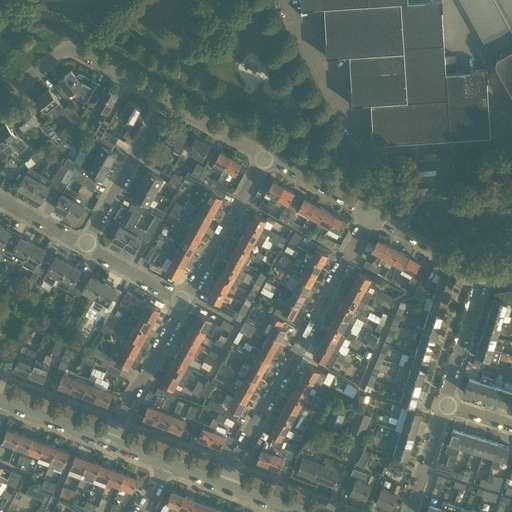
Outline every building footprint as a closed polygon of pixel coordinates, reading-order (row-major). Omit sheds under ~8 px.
[(301,0),(302,9),(313,8),(324,7),(368,4),(367,0),(301,0)] [(408,2),(401,2),(404,46),(444,43),(442,10),(441,0),(425,0),(426,1),(408,2)] [(495,64),(511,94),(511,0),(460,0),(496,64),(495,64)] [(338,56),(349,55),(404,52),(404,46),(401,2),(368,4),(324,7),(326,41),(327,57),(338,56)] [(404,46),(404,52),(407,101),(448,98),(446,73),(457,72),(456,56),(445,57),(444,43),(404,46)] [(363,104),(371,103),(407,101),(404,52),(349,55),(352,89),(351,89),(352,105),(363,104)] [(446,73),(448,98),(450,138),(491,136),(487,80),(488,80),(487,69),(471,71),(457,72),(446,73)] [(82,98),(90,102),(100,84),(92,80),(81,74),(77,78),(71,71),(59,81),(69,93),(78,86),(86,91),(82,98)] [(108,112),(118,95),(104,87),(94,104),(108,112)] [(53,110),(55,113),(63,107),(58,101),(59,101),(49,89),(37,99),(46,111),(48,110),(50,112),(53,110)] [(448,98),(407,101),(371,103),(372,128),(373,144),(384,143),(450,138),(448,98)] [(134,121),(142,108),(142,107),(128,100),(121,114),(128,118),(124,126),(131,130),(135,122),(134,121)] [(64,108),(64,109),(62,111),(72,123),(80,118),(69,104),(64,108)] [(33,121),(38,127),(42,124),(27,106),(15,116),(25,128),(33,121)] [(101,137),(105,131),(109,123),(102,119),(94,134),(97,135),(101,137)] [(47,122),(40,127),(44,132),(45,131),(52,140),(58,135),(47,122)] [(0,127),(0,142),(3,146),(1,148),(8,156),(16,149),(14,146),(20,141),(6,123),(0,127)] [(181,153),(182,153),(186,144),(188,141),(184,138),(187,133),(173,125),(165,138),(173,143),(170,149),(180,155),(181,153)] [(118,138),(109,133),(105,131),(101,137),(114,144),(118,138)] [(114,144),(101,137),(97,135),(87,153),(109,166),(116,153),(113,151),(113,150),(112,149),(114,144)] [(186,155),(188,151),(202,159),(209,145),(195,137),(190,147),(186,144),(182,153),(186,155)] [(31,157),(36,163),(46,155),(41,149),(31,157)] [(420,176),(436,174),(437,184),(457,182),(455,167),(452,168),(450,150),(439,151),(440,159),(413,161),(414,171),(420,170),(420,176)] [(211,168),(221,174),(231,157),(220,151),(214,163),(211,168)] [(68,168),(86,177),(93,181),(95,182),(98,177),(102,179),(109,166),(87,153),(80,166),(78,165),(79,164),(67,158),(64,165),(68,168)] [(242,163),(231,157),(221,174),(218,180),(214,178),(210,185),(213,186),(214,187),(225,193),(228,187),(222,184),(229,171),(235,175),(242,163)] [(150,165),(159,170),(169,176),(171,171),(174,165),(166,160),(164,164),(154,158),(150,165)] [(1,172),(6,175),(13,162),(11,159),(6,163),(1,172)] [(18,168),(13,162),(6,175),(12,179),(18,168)] [(191,174),(198,178),(204,167),(197,163),(191,174)] [(68,168),(64,165),(61,164),(55,175),(62,178),(68,168)] [(210,171),(204,167),(198,178),(204,181),(210,171)] [(41,174),(34,171),(29,168),(26,174),(18,187),(30,194),(38,180),(41,174)] [(68,168),(62,178),(61,181),(67,185),(71,177),(83,184),(86,177),(68,168)] [(148,171),(140,184),(155,192),(163,179),(154,174),(154,173),(152,172),(151,173),(148,171)] [(185,177),(185,178),(194,184),(200,187),(201,186),(204,181),(198,178),(191,174),(188,172),(185,177)] [(86,177),(83,184),(85,185),(94,190),(97,183),(95,182),(93,181),(86,177)] [(178,189),(182,183),(171,177),(167,183),(178,189)] [(38,180),(30,194),(42,201),(50,186),(52,181),(47,178),(44,183),(38,180)] [(274,203),(275,203),(284,186),(273,180),(266,192),(272,196),(267,205),(261,202),(258,208),(269,213),(274,203)] [(155,192),(140,184),(133,197),(137,199),(137,200),(139,201),(139,200),(148,205),(155,192)] [(213,186),(203,203),(216,210),(222,198),(225,193),(214,187),(213,186)] [(284,186),(275,203),(279,206),(282,201),(288,204),(294,192),(284,186)] [(77,193),(66,187),(54,208),(66,214),(73,200),(77,193)] [(308,215),(315,204),(304,198),(298,209),(308,215)] [(73,200),(66,214),(77,220),(85,206),(73,200)] [(197,214),(209,221),(216,210),(203,203),(200,209),(193,205),(186,201),(183,206),(197,214)] [(179,213),(183,206),(176,202),(169,214),(184,222),(186,216),(179,213)] [(124,228),(120,226),(112,240),(123,246),(134,225),(143,209),(132,203),(129,210),(133,212),(124,228)] [(325,210),(315,204),(308,215),(319,221),(325,210)] [(151,213),(155,216),(162,219),(165,213),(154,206),(151,213)] [(284,222),(290,212),(284,208),(278,219),(284,222)] [(328,230),(329,227),(336,215),(325,210),(319,221),(317,224),(328,230)] [(300,231),(302,227),(292,221),(296,215),(290,212),(284,222),(290,225),(300,231)] [(197,214),(191,225),(203,232),(209,221),(197,214)] [(248,225),(267,235),(270,236),(279,242),(283,244),(286,239),(263,226),(266,220),(255,214),(248,225)] [(336,215),(329,227),(340,233),(346,221),(336,215)] [(155,216),(149,227),(155,231),(162,219),(155,216)] [(180,228),(173,224),(170,229),(177,233),(180,228)] [(4,255),(11,242),(6,240),(10,231),(0,225),(0,259),(1,260),(4,255)] [(134,225),(123,246),(134,252),(146,232),(134,225)] [(203,232),(191,225),(184,237),(197,244),(203,232)] [(248,225),(243,235),(255,242),(261,245),(267,235),(248,225)] [(160,231),(157,237),(159,238),(164,241),(167,235),(160,231)] [(168,243),(171,245),(174,239),(167,235),(164,241),(168,243)] [(243,235),(237,245),(249,252),(255,242),(243,235)] [(279,242),(270,236),(268,240),(277,245),(279,242)] [(331,248),(334,242),(324,236),(321,242),(331,248)] [(25,259),(33,244),(20,237),(16,245),(11,242),(4,255),(9,257),(8,259),(8,260),(14,263),(15,263),(16,262),(22,264),(25,259)] [(184,237),(178,249),(190,255),(197,244),(184,237)] [(165,249),(168,243),(164,241),(159,238),(156,245),(150,248),(160,254),(165,256),(168,251),(165,249)] [(371,250),(377,253),(371,263),(366,260),(363,266),(373,272),(377,266),(379,261),(388,245),(378,239),(371,250)] [(287,246),(297,251),(322,265),(328,254),(316,248),(313,254),(305,249),(289,241),(287,246)] [(45,251),(33,244),(25,259),(36,265),(33,271),(39,274),(46,262),(41,259),(45,251)] [(237,245),(231,256),(246,264),(252,254),(249,252),(237,245)] [(399,250),(388,245),(379,261),(384,264),(387,259),(392,262),(399,250)] [(144,260),(149,263),(154,265),(160,254),(150,248),(144,260)] [(178,249),(172,260),(184,267),(190,255),(178,249)] [(390,281),(394,283),(398,277),(403,268),(409,256),(399,250),(392,262),(398,265),(393,274),(394,274),(390,281)] [(316,276),(322,265),(297,251),(295,255),(301,259),(298,265),(304,269),(316,276)] [(60,278),(68,263),(55,256),(51,265),(46,262),(39,274),(35,281),(40,284),(47,271),(60,278)] [(231,256),(225,266),(241,275),(246,264),(231,256)] [(413,274),(415,271),(420,262),(409,256),(403,268),(413,273),(413,274)] [(165,272),(170,274),(177,278),(184,267),(172,260),(165,272)] [(60,278),(57,284),(69,291),(65,298),(70,300),(74,293),(81,281),(76,279),(81,270),(68,263),(60,278)] [(434,273),(435,271),(438,266),(431,263),(421,280),(436,288),(450,293),(454,281),(440,276),(434,273)] [(231,283),(232,283),(236,285),(239,280),(241,281),(244,276),(241,275),(225,266),(219,277),(231,283)] [(291,276),(310,286),(316,276),(304,269),(302,274),(294,270),(294,271),(287,268),(285,272),(291,276)] [(414,285),(420,274),(415,271),(413,274),(413,273),(408,282),(414,285)] [(255,282),(261,286),(266,275),(260,272),(255,282)] [(373,288),(376,281),(359,272),(354,282),(368,290),(370,286),(373,288)] [(83,291),(89,295),(86,300),(92,303),(95,298),(103,283),(91,276),(86,284),(81,281),(74,293),(79,297),(83,291)] [(286,286),(305,297),(310,286),(291,276),(286,286)] [(214,287),(226,293),(231,283),(219,277),(214,287)] [(266,281),(263,287),(266,288),(266,289),(274,293),(276,289),(277,287),(267,282),(266,281)] [(249,293),(255,296),(261,286),(255,282),(249,293)] [(359,299),(362,294),(369,298),(370,297),(390,308),(392,303),(372,292),(368,290),(354,282),(348,293),(359,299)] [(103,283),(95,298),(107,304),(104,310),(110,313),(110,312),(117,301),(111,298),(116,290),(103,283)] [(432,300),(447,304),(450,293),(436,288),(434,294),(423,288),(423,287),(419,285),(416,291),(421,293),(432,299),(432,300)] [(282,292),(276,289),(274,293),(299,307),(305,297),(286,286),(282,292)] [(220,304),(223,299),(230,302),(233,297),(226,293),(214,287),(208,298),(220,304)] [(374,289),(372,292),(392,303),(394,298),(381,291),(380,292),(374,289)] [(493,298),(489,310),(504,314),(508,303),(511,304),(511,289),(497,292),(497,293),(498,293),(499,300),(493,298)] [(127,306),(130,301),(133,295),(127,291),(120,303),(127,306)] [(249,293),(243,303),(249,306),(255,296),(249,293)] [(284,305),(281,311),(276,308),(273,313),(290,322),(292,317),(293,317),(299,307),(274,293),(272,297),(278,300),(278,302),(284,305)] [(342,304),(367,317),(370,312),(356,305),(359,299),(348,293),(342,304)] [(429,311),(443,316),(447,304),(432,300),(429,311)] [(141,315),(153,322),(160,310),(148,303),(144,309),(130,301),(127,306),(141,315)] [(397,313),(401,315),(404,310),(405,310),(405,309),(407,304),(401,302),(397,313)] [(223,304),(220,310),(235,318),(241,322),(244,316),(223,304)] [(365,321),(367,317),(342,304),(336,314),(353,323),(357,317),(365,321)] [(425,322),(440,327),(443,316),(429,311),(424,310),(421,321),(425,322)] [(489,310),(486,322),(500,326),(511,329),(511,323),(502,321),(504,314),(489,310)] [(122,319),(121,318),(119,317),(110,312),(110,313),(104,324),(108,326),(112,328),(117,320),(121,322),(122,319)] [(135,326),(147,333),(153,322),(141,315),(138,321),(124,313),(121,318),(122,319),(135,326)] [(193,325),(205,332),(212,335),(217,325),(211,321),(212,320),(199,313),(193,325)] [(384,324),(387,314),(382,313),(379,322),(384,324)] [(353,323),(336,314),(330,325),(344,332),(349,335),(355,338),(358,334),(351,331),(352,328),(351,328),(353,323)] [(245,321),(280,340),(286,330),(281,327),(284,322),(270,315),(264,325),(247,316),(245,321)] [(31,316),(20,339),(30,344),(37,331),(41,333),(46,324),(31,316)] [(233,325),(223,320),(220,326),(230,332),(233,325)] [(253,332),(266,339),(263,344),(275,351),(280,340),(245,321),(239,331),(243,333),(250,337),(253,332)] [(414,331),(417,332),(436,338),(440,327),(425,322),(423,328),(416,326),(414,331)] [(500,326),(486,322),(482,333),(497,337),(500,326)] [(392,324),(387,335),(393,337),(397,338),(400,327),(397,326),(392,324)] [(199,343),(205,332),(193,325),(186,336),(199,343)] [(344,332),(330,325),(324,335),(341,344),(345,337),(342,336),(344,332)] [(135,326),(128,338),(141,344),(147,333),(135,326)] [(417,332),(415,338),(410,337),(408,342),(418,345),(432,350),(436,338),(417,332)] [(370,333),(366,341),(375,345),(378,337),(370,333)] [(482,333),(479,344),(501,351),(502,346),(495,344),(497,337),(482,333)] [(324,335),(319,345),(343,359),(346,355),(339,352),(340,350),(339,349),(341,344),(324,335)] [(203,345),(199,343),(186,336),(180,348),(192,355),(196,357),(203,345)] [(57,337),(51,352),(59,355),(64,342),(57,337)] [(122,349),(134,356),(141,344),(128,338),(122,349)] [(214,343),(221,347),(224,342),(217,338),(214,343)] [(250,351),(269,361),(275,351),(263,344),(260,350),(253,346),(252,347),(250,351)] [(479,344),(475,356),(489,361),(489,360),(497,363),(501,351),(479,344)] [(13,369),(28,375),(34,360),(25,357),(28,348),(22,345),(13,369)] [(247,355),(243,361),(263,372),(269,361),(250,351),(239,345),(237,349),(247,355)] [(351,363),(343,359),(319,345),(313,356),(331,366),(335,359),(349,367),(351,363)] [(414,357),(429,362),(432,350),(418,345),(414,357)] [(128,367),(134,356),(122,349),(117,346),(111,356),(116,359),(116,361),(128,367)] [(383,346),(378,357),(383,359),(385,354),(386,354),(388,348),(383,346)] [(66,348),(62,358),(69,361),(73,350),(66,348)] [(92,354),(102,360),(105,353),(95,348),(92,354)] [(180,348),(174,359),(186,366),(192,355),(180,348)] [(218,354),(210,350),(207,355),(215,359),(218,354)] [(34,360),(28,375),(43,381),(52,357),(46,354),(43,363),(34,360)] [(96,361),(84,354),(82,360),(89,364),(88,365),(93,368),(96,361)] [(204,361),(211,365),(214,360),(206,355),(203,360),(204,361)] [(411,368),(425,373),(429,362),(414,357),(409,355),(407,361),(405,360),(403,365),(411,368)] [(192,369),(186,366),(174,359),(167,371),(185,381),(192,369)] [(100,365),(106,369),(110,364),(102,360),(100,365)] [(201,366),(208,370),(211,365),(204,361),(201,366)] [(230,362),(228,366),(257,382),(263,372),(243,361),(243,362),(242,361),(239,367),(230,362)] [(243,380),(240,386),(251,393),(257,382),(228,366),(222,362),(217,371),(227,376),(229,373),(243,380)] [(375,363),(373,368),(379,370),(387,373),(389,366),(381,363),(381,365),(376,363),(375,363)] [(121,371),(110,364),(106,369),(106,370),(104,374),(106,375),(108,371),(109,372),(118,377),(121,371)] [(322,381),(326,375),(308,365),(302,375),(327,389),(329,385),(322,381)] [(371,374),(369,379),(374,381),(376,376),(377,376),(379,370),(373,368),(371,374)] [(422,384),(425,373),(411,368),(407,380),(422,384)] [(68,375),(63,373),(58,386),(70,391),(77,373),(77,372),(70,370),(68,375)] [(161,382),(167,386),(173,389),(176,383),(183,387),(186,381),(185,381),(167,371),(161,382)] [(70,391),(82,395),(89,378),(77,373),(70,391)] [(82,395),(94,400),(102,379),(90,375),(89,378),(82,395)] [(327,389),(302,375),(296,386),(308,392),(311,387),(318,390),(318,389),(325,393),(327,389)] [(211,383),(214,385),(221,389),(227,393),(229,389),(222,385),(223,384),(213,378),(211,383)] [(404,391),(403,391),(418,396),(422,384),(407,380),(401,378),(398,389),(404,391)] [(464,393),(475,396),(480,382),(468,378),(464,393)] [(102,379),(94,400),(107,405),(112,392),(107,390),(109,384),(107,381),(102,379)] [(366,385),(364,390),(370,393),(372,387),(374,381),(369,379),(366,385)] [(205,385),(199,381),(198,381),(195,386),(202,390),(205,385)] [(202,390),(200,394),(206,397),(207,396),(214,385),(211,383),(207,381),(205,385),(202,390)] [(480,382),(475,396),(487,400),(491,385),(480,382)] [(357,389),(350,384),(347,390),(354,395),(357,389)] [(491,385),(487,400),(498,404),(503,389),(491,385)] [(202,390),(195,386),(192,392),(198,396),(200,394),(202,390)] [(234,396),(246,403),(251,393),(240,386),(234,396)] [(308,392),(296,386),(291,396),(316,410),(318,406),(311,402),(314,395),(308,392)] [(143,418),(155,423),(165,400),(165,398),(168,393),(164,390),(158,387),(155,393),(158,395),(153,407),(148,405),(143,418)] [(511,391),(503,389),(498,404),(510,407),(511,399),(511,391)] [(414,407),(418,396),(403,391),(400,403),(414,407)] [(173,401),(176,396),(173,394),(168,393),(165,398),(171,400),(173,401)] [(198,439),(209,444),(217,425),(219,421),(227,407),(239,414),(239,413),(240,414),(246,403),(234,396),(228,407),(228,408),(219,403),(218,404),(215,410),(219,412),(215,419),(213,418),(209,425),(204,423),(198,439)] [(316,410),(291,396),(285,407),(301,416),(305,409),(313,414),(316,410)] [(155,423),(168,428),(173,415),(167,412),(171,400),(165,398),(165,400),(155,423)] [(180,432),(185,420),(178,417),(182,406),(177,404),(173,415),(168,428),(180,432)] [(190,405),(185,417),(193,420),(198,408),(190,405)] [(235,421),(239,414),(227,407),(219,421),(223,423),(227,417),(235,421)] [(301,416),(285,407),(279,417),(304,431),(306,427),(300,423),(304,417),(301,416)] [(422,413),(421,413),(408,408),(404,420),(418,425),(422,413)] [(327,422),(340,427),(345,415),(332,410),(327,422)] [(357,410),(349,429),(364,435),(372,416),(357,410)] [(304,431),(279,417),(273,428),(274,428),(285,434),(285,435),(289,428),(295,432),(296,431),(302,434),(304,431)] [(404,420),(400,432),(415,436),(418,425),(404,420)] [(227,430),(217,425),(209,444),(221,448),(226,435),(225,435),(227,430)] [(274,428),(270,435),(270,436),(273,437),(267,451),(261,449),(257,461),(268,466),(278,440),(281,442),(285,434),(274,428)] [(15,447),(20,433),(7,429),(2,442),(15,447)] [(452,454),(448,466),(453,467),(457,456),(460,447),(464,433),(452,429),(448,443),(445,452),(452,454)] [(400,432),(397,443),(411,448),(415,436),(400,432)] [(27,451),(32,438),(20,433),(15,447),(27,451)] [(460,447),(471,451),(476,436),(464,433),(460,447)] [(278,440),(268,466),(279,470),(287,449),(281,446),(283,442),(285,443),(287,436),(285,435),(285,434),(281,442),(278,440)] [(471,451),(483,454),(487,440),(476,436),(471,451)] [(40,456),(44,443),(32,438),(27,451),(40,456)] [(483,454),(494,458),(498,443),(487,440),(483,454)] [(51,461),(57,447),(44,443),(40,456),(37,462),(49,466),(51,461)] [(408,460),(411,448),(397,443),(393,455),(408,460)] [(505,462),(510,447),(498,443),(494,458),(491,467),(497,469),(500,460),(505,462)] [(57,447),(51,461),(64,465),(69,452),(57,447)] [(372,452),(364,449),(356,464),(364,468),(372,452)] [(83,473),(88,459),(76,454),(70,468),(83,473)] [(22,465),(25,457),(19,455),(16,463),(22,465)] [(22,465),(27,467),(30,459),(25,457),(22,465)] [(334,486),(343,464),(325,457),(323,461),(325,462),(324,465),(303,457),(297,472),(334,486)] [(83,473),(89,475),(95,477),(100,464),(88,459),(83,473)] [(392,468),(404,471),(406,463),(394,460),(392,468)] [(437,462),(434,471),(450,476),(453,467),(448,466),(437,462)] [(0,479),(3,481),(10,485),(14,487),(15,488),(22,476),(12,470),(8,478),(0,474),(0,473),(4,467),(0,464),(0,479)] [(107,482),(112,468),(100,464),(95,477),(107,482)] [(55,468),(49,466),(46,474),(52,476),(55,468)] [(107,482),(120,486),(125,473),(112,468),(107,482)] [(464,474),(462,480),(468,482),(471,472),(465,470),(464,474)] [(125,473),(120,486),(132,491),(137,478),(125,473)] [(355,479),(350,493),(352,493),(351,496),(355,497),(357,495),(366,498),(374,476),(368,473),(365,482),(355,479)] [(80,478),(77,486),(83,488),(86,480),(80,478)] [(381,488),(376,502),(392,508),(400,485),(395,483),(391,492),(381,488)] [(97,493),(102,495),(106,487),(100,485),(97,493)] [(43,501),(46,496),(45,495),(46,493),(28,486),(25,493),(43,501)] [(108,498),(111,489),(106,487),(102,495),(108,498)] [(167,511),(176,511),(183,495),(171,490),(166,504),(170,505),(167,511)] [(498,494),(484,490),(482,496),(487,498),(487,500),(495,502),(498,494)] [(190,511),(195,499),(183,495),(176,511),(182,511),(184,510),(188,511),(190,511)] [(43,501),(42,504),(46,506),(50,497),(46,496),(43,501)] [(195,499),(190,511),(203,511),(207,504),(195,499)] [(87,501),(84,507),(93,511),(96,506),(87,501)] [(440,508),(439,511),(451,511),(454,505),(443,502),(441,508),(440,508)] [(120,511),(118,511),(120,507),(113,503),(109,511),(120,511)]
